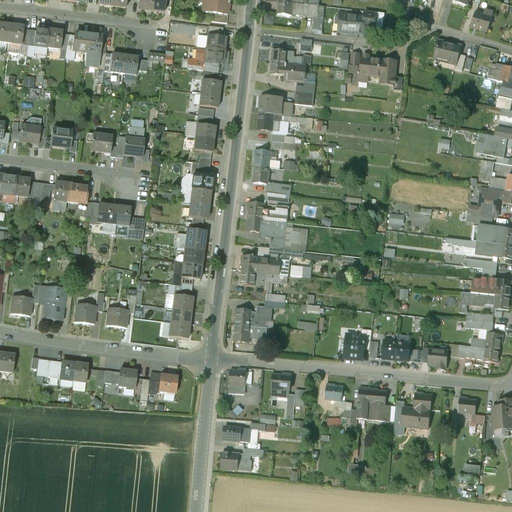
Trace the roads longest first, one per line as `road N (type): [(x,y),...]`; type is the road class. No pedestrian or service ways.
road 1 (tertiary): [(250,29),(211,361)]
road 2 (residential): [(211,361),(511,382)]
road 3 (residential): [(250,29),(385,45),(430,28),(511,50)]
road 4 (residential): [(211,361),(0,331)]
road 5 (residential): [(0,8),(109,22),(149,36)]
road 6 (tertiary): [(211,361),(197,511)]
road 7 (residential): [(0,158),(95,170),(134,185)]
